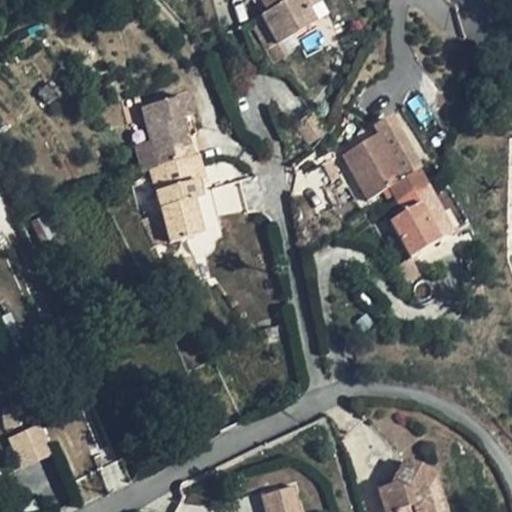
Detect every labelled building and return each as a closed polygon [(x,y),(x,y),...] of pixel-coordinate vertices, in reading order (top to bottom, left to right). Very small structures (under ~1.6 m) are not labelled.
[(261,0),(269,12),(261,16),(278,45),(314,24),(300,0),(261,0)] [(327,17),(316,0),(300,0),(314,24),(327,17)] [(190,119),(184,98),(142,110),(150,144),(134,149),(140,172),(149,170),(190,159),(180,122),(190,119)] [(328,131),(314,113),(298,126),(311,143),(328,131)] [(180,122),(190,159),(197,158),(191,137),(195,136),(190,119),(180,122)] [(406,197),(428,183),(420,170),(408,178),(383,134),(348,153),(373,197),(393,186),(401,199),(406,197)] [(197,158),(190,159),(149,170),(151,179),(198,164),(197,158)] [(203,181),(198,164),(151,179),(161,216),(143,221),(151,247),(169,243),(169,244),(199,236),(190,203),(199,201),(194,184),(203,181)] [(406,197),(401,199),(408,213),(395,221),(415,255),(444,239),(424,205),(437,197),(428,183),(406,197)] [(246,212),(238,185),(212,191),(218,216),(246,212)] [(456,233),(437,197),(424,205),(444,239),(456,233)] [(425,273),(415,255),(401,264),(411,281),(425,273)] [(39,426),(11,439),(24,467),(52,455),(39,426)] [(413,472),(402,467),(392,488),(378,492),(384,511),(429,511),(424,496),(429,484),(436,482),(434,477),(414,468),(413,472)] [(444,511),(436,482),(429,484),(424,496),(429,511),(444,511)] [(295,511),(289,490),(259,498),(263,511),(295,511)]
